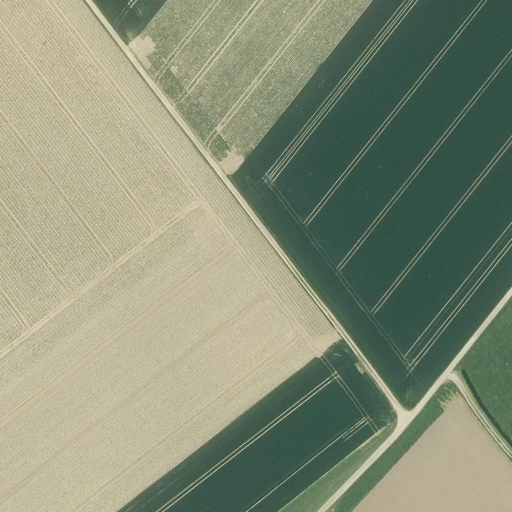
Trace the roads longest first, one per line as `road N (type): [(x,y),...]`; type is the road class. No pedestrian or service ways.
road 1 (track): [(86,0),(407,422)]
road 2 (track): [(511,292),(322,511)]
